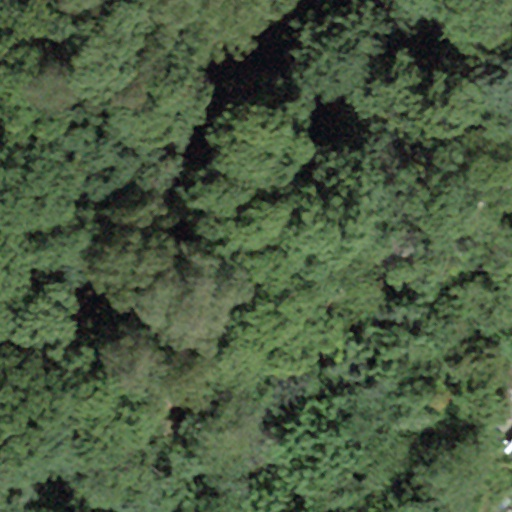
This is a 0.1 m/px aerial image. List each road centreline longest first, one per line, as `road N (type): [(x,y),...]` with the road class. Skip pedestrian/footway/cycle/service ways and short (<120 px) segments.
road 1 (unclassified): [(0,458),(511,159)]
road 2 (unclassified): [(259,0),(110,249),(59,296),(0,326)]
